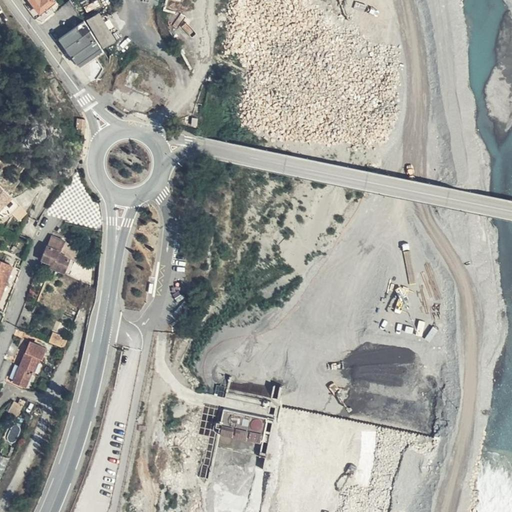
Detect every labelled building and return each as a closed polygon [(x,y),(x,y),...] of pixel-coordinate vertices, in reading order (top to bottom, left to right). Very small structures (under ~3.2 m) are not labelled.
[(33,0),(42,12),(56,1),(55,0),(33,0)] [(101,10),(89,18),(106,44),(117,36),(101,10)] [(98,57),(106,51),(86,20),(61,40),(80,64),(95,53),(98,57)] [(86,134),(86,131),(88,121),(86,120),(81,119),(80,119),(78,133),(86,134)] [(17,179),(13,176),(8,182),(12,185),(17,179)] [(0,206),(11,195),(2,187),(0,190),(0,210),(3,208),(0,206)] [(0,206),(3,208),(13,197),(11,195),(0,206)] [(66,240),(53,235),(42,259),(53,263),(52,267),(67,272),(80,248),(66,240)] [(0,308),(6,311),(23,267),(0,258),(0,308)] [(34,311),(23,307),(16,326),(26,330),(34,311)] [(49,342),(56,344),(63,346),(66,344),(65,340),(66,338),(53,333),(52,339),(50,339),(49,342)] [(44,349),(26,341),(21,340),(4,380),(23,387),(29,374),(31,374),(38,359),(40,360),(44,349)] [(14,416),(19,406),(11,402),(6,412),(14,416)] [(260,442),(265,416),(222,406),(216,432),(260,442)]
